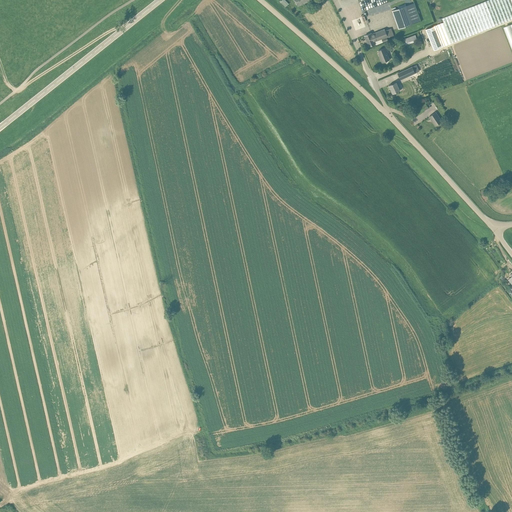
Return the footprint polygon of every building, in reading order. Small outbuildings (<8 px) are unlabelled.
[(511,0),(489,0),(442,18),(444,22),(434,26),(431,27),(431,26),(426,28),(427,29),(425,29),(433,50),(443,47),(443,46),(511,18),(511,0)] [(391,10),(398,29),(413,24),(406,5),(391,10)] [(394,35),(391,28),(385,30),(384,29),(372,34),(371,33),(365,36),(368,46),(375,43),(374,42),(381,39),(383,42),(388,40),(387,38),(394,35)] [(385,47),(378,50),(381,56),(380,56),(382,62),(384,61),(387,63),(390,59),(388,57),(386,52),(387,52),(385,47)] [(412,66),(397,73),(400,80),(419,71),(416,65),(412,67),(412,66)] [(389,85),(392,94),(400,91),(396,82),(389,85)] [(428,108),(428,106),(430,105),(428,101),(420,107),(419,107),(415,109),(418,115),(428,108)] [(435,112),(429,116),(435,126),(442,121),(435,112)]
